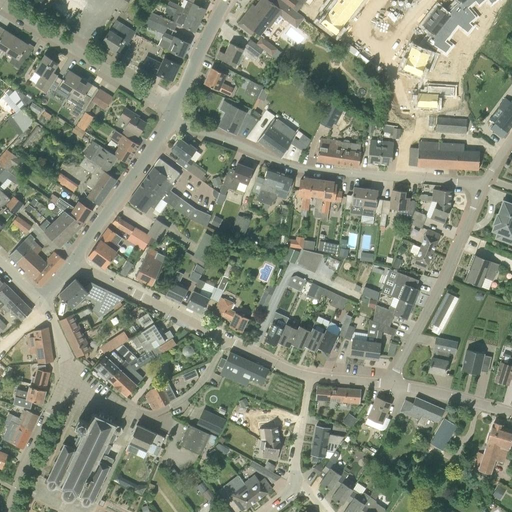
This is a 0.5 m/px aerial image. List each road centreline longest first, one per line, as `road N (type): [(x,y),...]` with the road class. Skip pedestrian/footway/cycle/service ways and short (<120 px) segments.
road 1 (residential): [(481,186),(291,167),(166,122)]
road 2 (residential): [(392,384),(481,186)]
road 3 (residential): [(226,340),(186,400),(144,417),(66,380)]
road 4 (residential): [(172,110),(0,2)]
road 5 (residential): [(226,340),(73,264)]
road 6 (residential): [(73,264),(166,122)]
road 7 (unknown): [(386,0),(355,37),(380,57),(419,0)]
road 8 (residential): [(9,511),(66,380)]
road 9 (unknown): [(403,178),(406,106),(380,57)]
road 10 (residential): [(511,413),(392,384)]
road 11 (residential): [(172,110),(225,0)]
